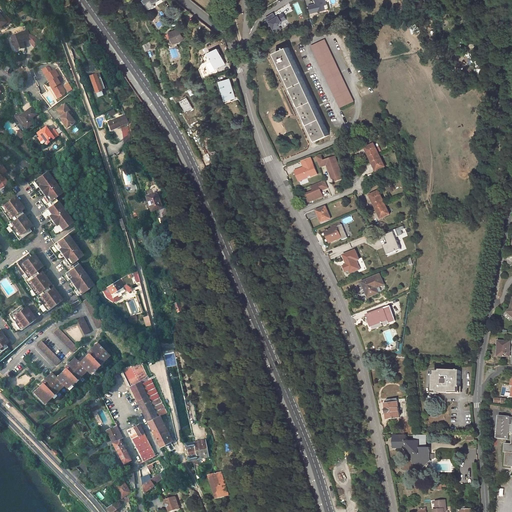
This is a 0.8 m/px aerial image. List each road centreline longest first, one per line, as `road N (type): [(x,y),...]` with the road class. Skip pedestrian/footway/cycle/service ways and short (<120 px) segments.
road 1 (primary): [(332,511),(196,174),(85,0)]
road 2 (residential): [(234,47),(263,151),(354,336),(394,511)]
road 3 (residential): [(48,0),(127,228),(181,448)]
road 4 (residential): [(0,322),(13,339),(71,299),(35,243)]
road 5 (unknown): [(345,135),(363,106),(333,36),(308,43),(306,51)]
road 6 (primary): [(0,408),(98,511)]
